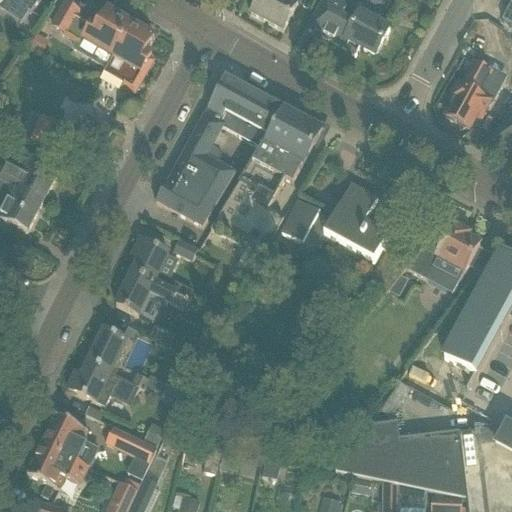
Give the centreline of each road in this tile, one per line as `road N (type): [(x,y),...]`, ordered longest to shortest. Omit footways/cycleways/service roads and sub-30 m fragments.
road 1 (unclassified): [(0,426),(210,35)]
road 2 (tertiary): [(390,135),(210,35)]
road 3 (unclassified): [(390,135),(464,0)]
road 4 (tertiary): [(511,202),(390,135)]
